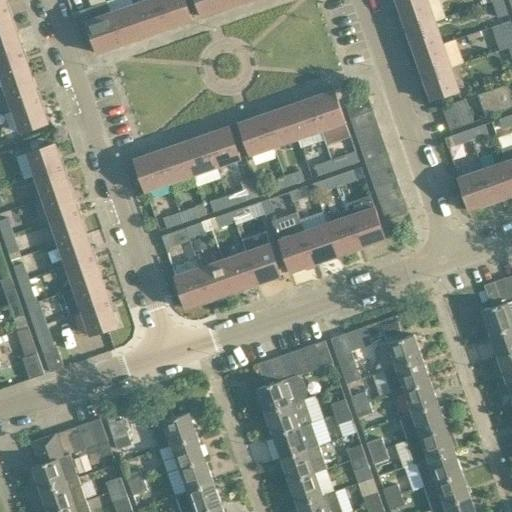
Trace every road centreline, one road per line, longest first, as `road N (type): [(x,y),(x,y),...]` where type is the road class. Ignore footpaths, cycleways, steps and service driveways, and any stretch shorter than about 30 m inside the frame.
road 1 (residential): [(171,357),(48,0)]
road 2 (residential): [(171,357),(456,258)]
road 3 (residential): [(456,258),(363,0)]
road 4 (residential): [(0,413),(171,357)]
